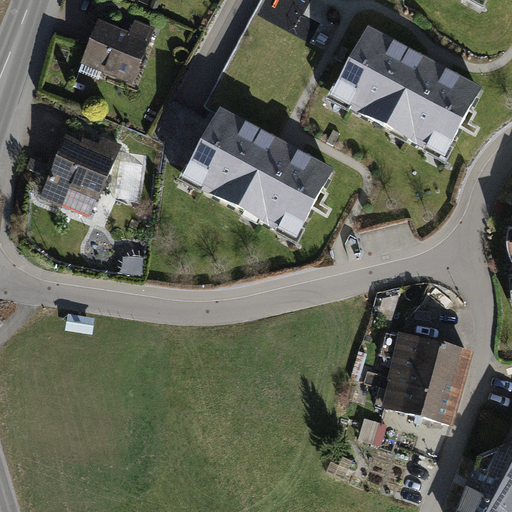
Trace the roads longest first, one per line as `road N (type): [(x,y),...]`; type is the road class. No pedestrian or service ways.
road 1 (residential): [(464,258),(206,313),(0,282)]
road 2 (residential): [(431,511),(482,354),(484,305),(464,258)]
